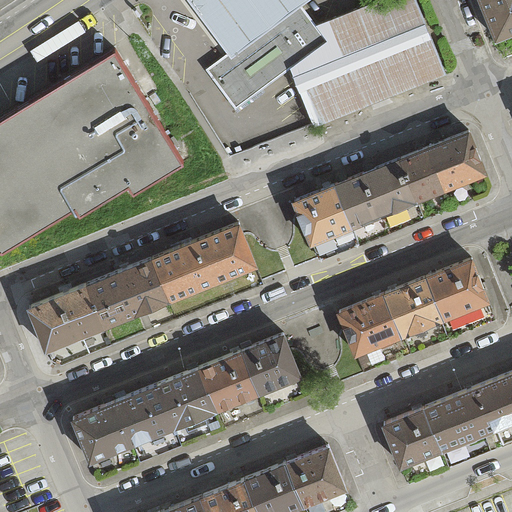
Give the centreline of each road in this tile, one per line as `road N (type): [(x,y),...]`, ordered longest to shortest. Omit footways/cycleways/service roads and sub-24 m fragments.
road 1 (residential): [(485,93),(0,286)]
road 2 (residential): [(511,212),(35,400)]
road 3 (residential): [(87,511),(347,408)]
road 4 (residential): [(347,408),(511,344)]
road 5 (residential): [(388,509),(511,459)]
road 6 (residential): [(35,400),(80,511)]
